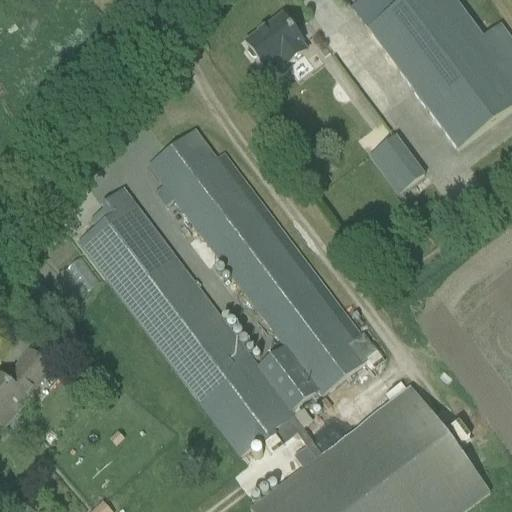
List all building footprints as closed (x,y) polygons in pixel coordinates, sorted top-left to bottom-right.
[(0,0),(0,13),(34,0),(0,0)] [(370,0),(353,13),(459,155),(511,114),(511,43),(500,28),(483,42),(451,0),(370,0)] [(283,19),(246,46),(249,51),(248,55),(252,62),(257,61),(275,85),(290,74),(287,70),(309,54),(283,19)] [(261,109),(252,115),(260,128),(269,122),(261,109)] [(242,461),(262,446),(270,458),(297,437),(316,463),(251,511),(471,511),(491,497),(410,390),(322,458),(291,417),(320,395),(323,400),(368,366),(367,365),(376,358),(375,357),(377,355),(364,338),(362,339),(224,157),(216,164),(194,135),(149,169),(164,189),(155,196),(166,210),(175,204),(285,350),(256,372),(122,194),(102,209),(105,213),(91,223),(97,231),(79,246),(242,461)] [(369,160),(398,200),(425,179),(396,140),(369,160)] [(81,261),(63,276),(83,302),(100,286),(81,261)] [(38,286),(30,294),(44,307),(52,298),(38,286)] [(0,427),(4,431),(51,372),(30,355),(6,386),(0,380),(0,427)]
